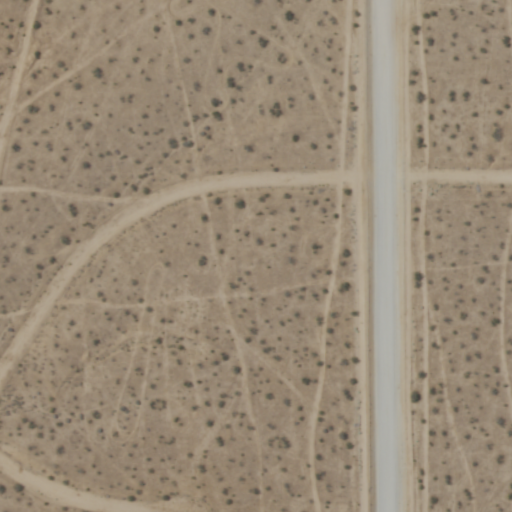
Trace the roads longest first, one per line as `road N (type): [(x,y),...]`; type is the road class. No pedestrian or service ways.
road 1 (track): [(102,511),(0,474),(69,281),(100,247),(142,217),(213,190),(511,184)]
road 2 (residential): [(388,511),(386,0)]
